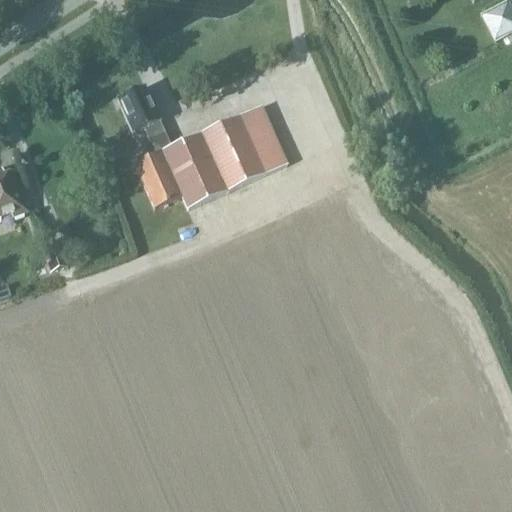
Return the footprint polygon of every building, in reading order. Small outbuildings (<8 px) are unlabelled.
[(511,3),(483,12),(493,41),(511,34),(511,3)] [(117,104),(132,138),(144,132),(149,143),(164,136),(144,91),(117,104)] [(263,109),(161,154),(181,201),(187,214),(289,169),(263,109)] [(181,201),(161,154),(134,166),(154,212),(181,201)] [(11,222),(28,216),(13,174),(2,178),(0,172),(0,221),(10,218),(11,222)] [(57,244),(40,250),(49,276),(66,270),(57,244)] [(31,278),(43,276),(40,262),(28,264),(31,278)]
